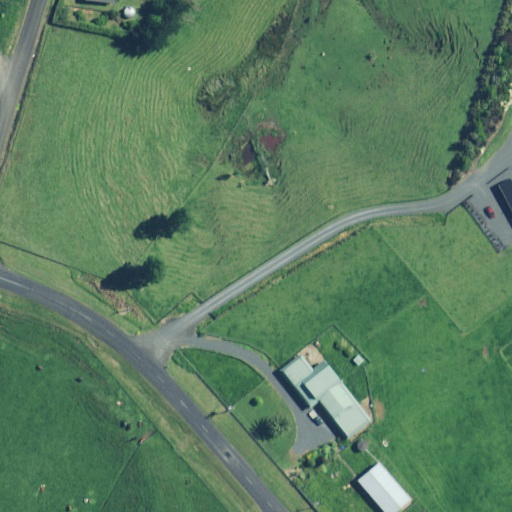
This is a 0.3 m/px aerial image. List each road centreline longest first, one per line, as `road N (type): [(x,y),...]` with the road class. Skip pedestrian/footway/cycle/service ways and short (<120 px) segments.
road 1 (unclassified): [(0,278),(62,304),(136,354),(276,511)]
road 2 (unclassified): [(0,131),(42,0)]
